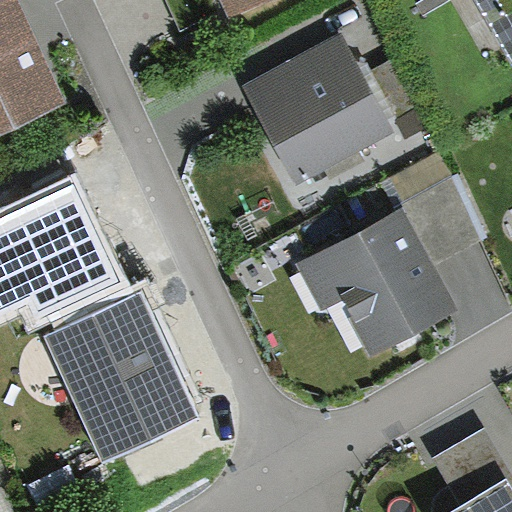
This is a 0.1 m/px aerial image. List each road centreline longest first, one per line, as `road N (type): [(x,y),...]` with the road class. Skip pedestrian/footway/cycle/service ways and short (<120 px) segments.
road 1 (residential): [(292,478),(76,0)]
road 2 (residential): [(292,478),(511,356)]
